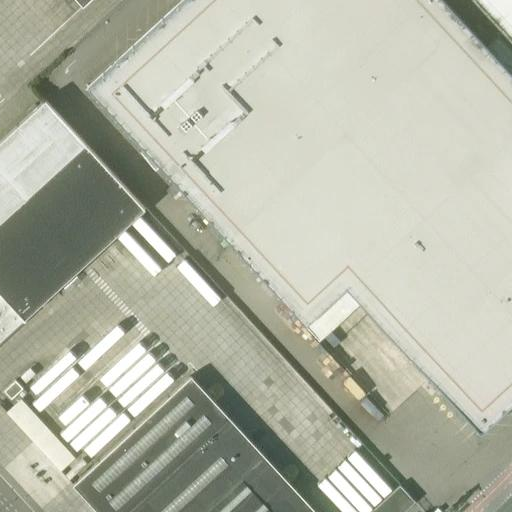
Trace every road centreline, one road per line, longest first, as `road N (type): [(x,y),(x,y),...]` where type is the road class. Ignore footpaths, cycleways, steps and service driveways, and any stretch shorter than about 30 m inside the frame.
road 1 (unknown): [(0,377),(90,300),(138,284),(209,301),(263,359)]
road 2 (unknown): [(78,511),(263,359)]
road 3 (unknown): [(263,359),(315,414),(321,454),(253,511)]
